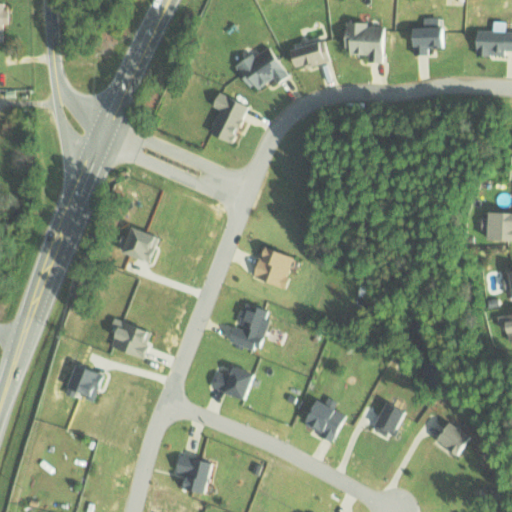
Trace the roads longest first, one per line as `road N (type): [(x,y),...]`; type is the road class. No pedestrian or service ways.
road 1 (residential): [(131,511),(151,437),(246,191),(284,116),(329,92),(511,87)]
road 2 (primary): [(0,398),(83,179),(165,0)]
road 3 (residential): [(166,399),(272,441),(395,511)]
road 4 (residential): [(105,128),(121,151),(215,188),(246,191)]
road 5 (residential): [(246,191),(216,169),(105,128)]
